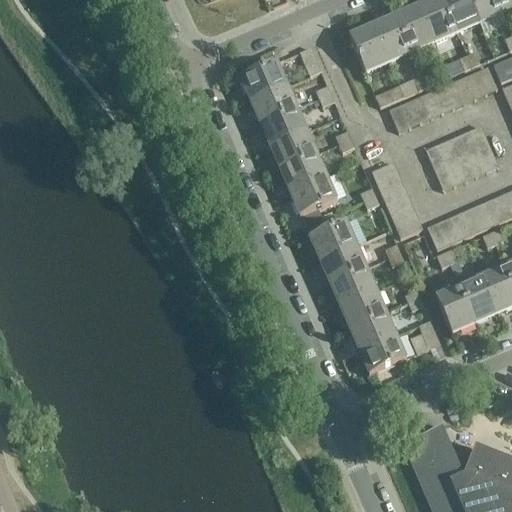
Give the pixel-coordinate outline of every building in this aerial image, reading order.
[(447,0),(442,3),(457,37),(480,27),(467,0),(447,0)] [(467,0),(480,27),(502,17),(494,0),(467,0)] [(511,0),(494,0),(502,17),(511,12),(511,0)] [(418,10),(434,47),(457,37),(442,3),(420,12),(418,10)] [(418,13),(396,22),(411,57),(434,47),(418,10),(417,10),(418,13)] [(373,29),(372,30),(389,66),(411,57),(396,22),(374,32),(373,29)] [(389,66),(372,30),(373,32),(351,42),(350,40),(349,41),(365,78),(367,78),(366,76),(389,66)] [(299,57),(310,81),(321,76),(311,52),(299,57)] [(475,57),(467,60),(472,72),(480,69),(475,57)] [(511,59),(496,67),(503,85),(511,81),(511,59)] [(472,72),(467,60),(459,64),(464,76),(472,72)] [(249,107),(286,92),(276,69),(278,68),(277,67),(240,83),(240,84),(242,84),(251,105),(249,107)] [(488,72),(476,77),(486,99),(497,94),(488,72)] [(430,77),(422,80),(427,92),(435,88),(430,77)] [(476,77),(465,82),(475,104),(486,99),(476,77)] [(427,92),(422,80),(414,84),(419,95),(427,92)] [(465,82),(455,86),(464,108),(475,104),(465,82)] [(455,86),(444,91),(453,113),(464,108),(455,86)] [(511,89),(502,93),(507,105),(511,102),(511,89)] [(375,101),(380,112),(404,102),(399,90),(375,101)] [(316,96),(319,104),(331,99),(327,91),(316,96)] [(444,91),(433,96),(443,118),(453,113),(444,91)] [(252,106),(262,129),(296,114),(286,92),(249,107),(249,108),(252,106)] [(433,96),(422,100),(432,122),(443,118),(433,96)] [(331,99),(319,104),(323,112),(334,106),(331,99)] [(422,100),(411,105),(421,127),(432,122),(422,100)] [(411,105),(400,110),(410,132),(421,127),(411,105)] [(410,132),(400,110),(389,115),(398,137),(410,132)] [(268,152),(269,153),(306,137),(296,114),(262,129),(271,151),(268,152)] [(481,131),(470,136),(479,156),(490,151),(481,131)] [(335,141),(339,149),(351,144),(347,136),(335,141)] [(470,136),(459,140),(468,161),(479,156),(470,136)] [(271,152),(281,174),(316,160),(306,137),(269,153),(271,152)] [(459,140),(448,145),(457,166),(468,161),(459,140)] [(351,144),(339,149),(342,157),(354,152),(351,144)] [(448,145),(437,150),(446,170),(457,166),(448,145)] [(426,155),(435,175),(446,170),(437,150),(426,155)] [(490,151),(479,156),(487,176),(498,171),(490,151)] [(479,156),(468,161),(477,181),(487,176),(479,156)] [(288,198),(326,182),(316,160),(281,174),(291,197),(288,198)] [(468,161),(457,166),(466,186),(477,181),(468,161)] [(457,166),(446,170),(455,190),(466,186),(457,166)] [(371,176),(376,188),(398,178),(394,167),(371,176)] [(446,170),(435,175),(443,195),(455,190),(446,170)] [(376,188),(381,199),(403,189),(398,178),(376,188)] [(326,182),(288,198),(289,199),(291,198),(301,220),(299,220),(300,222),(337,205),(337,204),(335,205),(326,182)] [(381,199),(386,209),(408,200),(403,189),(381,199)] [(360,198),(364,206),(376,201),(372,193),(360,198)] [(511,216),(504,199),(493,203),(503,225),(511,221),(511,216)] [(386,209),(391,220),(413,211),(408,200),(386,209)] [(376,201),(364,206),(367,214),(379,209),(376,201)] [(493,203),(482,208),(491,231),(503,225),(493,203)] [(482,208),(471,213),(481,235),(491,231),(482,208)] [(391,220),(395,231),(417,221),(413,211),(391,220)] [(471,213),(460,218),(470,240),(481,235),(471,213)] [(460,218),(449,223),(459,245),(470,240),(460,218)] [(417,221),(395,231),(400,242),(422,233),(417,221)] [(449,223),(439,227),(448,249),(459,245),(449,223)] [(318,266),(355,250),(345,228),(347,227),(346,226),(309,242),(309,243),(311,243),(320,265),(318,266)] [(448,249),(439,227),(427,232),(437,254),(448,249)] [(498,234),(490,237),(495,249),(503,246),(498,234)] [(495,249),(490,237),(482,241),(487,253),(495,249)] [(385,254),(388,263),(400,258),(397,249),(385,254)] [(321,266),(331,288),(365,273),(355,250),(318,266),(319,267),(321,266)] [(452,254),(444,257),(449,269),(457,266),(452,254)] [(449,269),(444,257),(436,261),(441,273),(449,269)] [(400,258),(388,263),(392,270),(404,265),(400,258)] [(338,311),(338,312),(375,296),(365,273),(331,288),(340,310),(338,311)] [(511,287),(505,273),(483,283),(499,320),(499,319),(498,317),(511,310),(511,287)] [(483,283),(460,293),(475,327),(497,317),(498,320),(499,320),(483,283)] [(475,327),(460,293),(437,302),(437,301),(436,302),(452,339),(453,338),(452,337),(475,327)] [(405,300),(408,308),(420,303),(417,295),(405,300)] [(341,311),(350,333),(385,318),(375,296),(338,312),(341,311)] [(420,303),(408,308),(412,316),(423,311),(420,303)] [(358,357),(395,341),(385,318),(350,333),(360,356),(358,357)] [(419,331),(429,354),(440,349),(430,326),(419,331)] [(395,341),(358,357),(358,358),(361,357),(370,379),(369,379),(369,380),(407,364),(406,363),(405,364),(395,341)] [(511,511),(511,470),(484,459),(481,467),(471,463),(453,456),(442,433),(444,432),(443,431),(402,449),(403,450),(404,449),(431,511),(511,511)]
